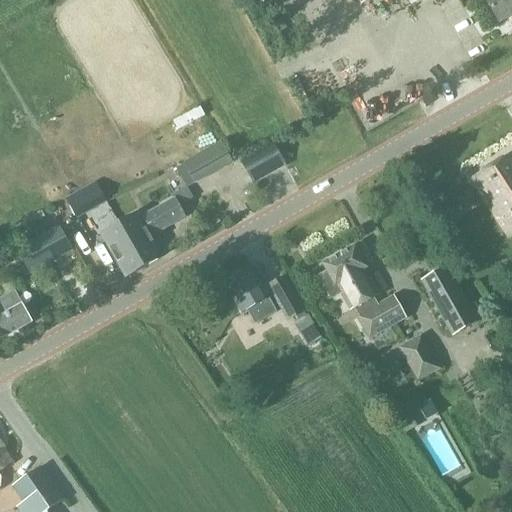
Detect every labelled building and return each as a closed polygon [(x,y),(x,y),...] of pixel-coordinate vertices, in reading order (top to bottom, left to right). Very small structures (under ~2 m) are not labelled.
[(511,0),(485,0),(499,24),(511,16),(511,0)] [(178,132),(205,118),(199,105),(171,119),(178,132)] [(222,143),(191,161),(184,165),(196,186),(234,164),(222,143)] [(254,186),(287,167),(274,145),(241,163),(254,186)] [(511,154),(472,180),(509,238),(511,236),(511,154)] [(98,187),(69,204),(77,218),(106,201),(98,187)] [(127,278),(161,259),(151,241),(186,221),(176,203),(141,223),(136,215),(102,235),(127,278)] [(31,276),(74,252),(60,228),(17,251),(31,276)] [(369,279),(368,279),(341,241),(313,261),(322,274),(318,277),(331,301),(338,297),(340,300),(342,298),(351,314),(356,311),(359,317),(357,319),(369,341),(407,320),(394,297),(378,305),(374,299),(379,297),(369,279)] [(479,323),(448,267),(421,281),(452,338),(479,323)] [(277,313),(269,299),(253,270),(226,286),(242,314),(248,311),(256,325),(277,313)] [(305,312),(285,277),(268,286),(288,322),(294,319),(297,323),(296,324),(308,346),(321,339),(313,325),(314,325),(308,315),(305,317),(303,313),(305,312)] [(0,341),(32,324),(22,306),(15,293),(0,301),(0,341)] [(441,370),(421,337),(398,350),(418,383),(441,370)] [(0,471),(11,464),(0,446),(0,439),(1,439),(0,437),(0,471)] [(42,468),(13,487),(24,504),(19,507),(22,511),(45,511),(63,500),(42,468)]
